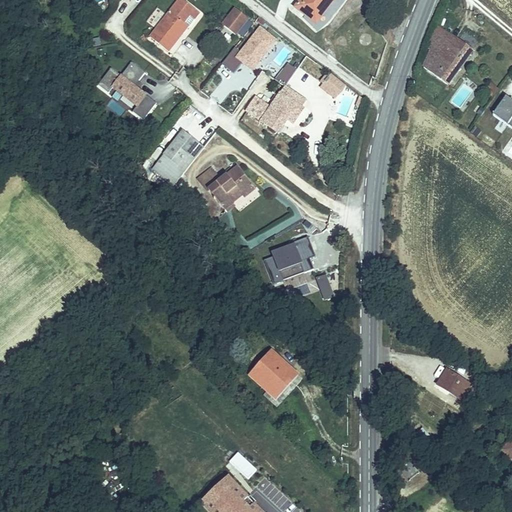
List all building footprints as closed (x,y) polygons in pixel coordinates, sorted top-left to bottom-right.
[(168,52),(176,42),(175,41),(182,32),(183,33),(184,33),(199,13),(182,0),(179,0),(150,38),(168,52)] [(301,0),(301,1),(296,7),(314,22),(327,6),(329,7),(334,0),(301,0)] [(327,6),(314,22),(316,23),(329,7),(327,6)] [(235,9),(222,26),(235,35),(248,19),(235,9)] [(473,52),(456,40),(440,28),(433,37),(428,49),(431,51),(424,68),(448,85),(473,52)] [(252,70),(276,40),(260,29),(241,53),(235,48),(222,65),(234,74),(243,62),(252,70)] [(175,41),(176,42),(183,33),(182,32),(175,41)] [(101,47),(99,37),(89,39),(91,49),(101,47)] [(286,61),(274,77),(284,85),(296,69),(286,61)] [(156,104),(146,97),(148,95),(136,86),(145,73),(133,64),(123,77),(121,76),(111,69),(98,87),(108,94),(112,88),(137,106),(133,111),(145,120),(156,104)] [(321,83),(323,84),(321,87),(335,98),(345,85),(331,74),(329,77),(326,75),(321,83)] [(307,101),(295,94),(285,87),(271,108),(256,98),(246,112),(278,134),(287,120),(290,121),(291,122),(295,121),(297,119),(304,109),(302,108),(307,101)] [(508,126),(511,120),(511,101),(506,97),(493,116),(508,126)] [(153,170),(174,186),(199,153),(197,152),(194,149),(210,129),(194,117),(153,170)] [(473,127),(471,133),(481,138),(483,132),(473,127)] [(213,132),(210,129),(194,149),(197,152),(213,132)] [(480,140),(490,148),(495,142),(485,134),(480,140)] [(238,167),(235,164),(219,177),(212,169),(199,179),(209,191),(238,167)] [(238,167),(209,191),(227,214),(236,207),(233,204),(244,195),(242,193),(252,185),(238,167)] [(256,190),(252,185),(242,193),(244,195),(246,198),(256,190)] [(284,271),(287,280),(314,269),(310,259),(314,257),(307,238),(294,243),(292,243),(293,245),(270,254),(277,274),(284,271)] [(327,275),(316,278),(323,298),(334,294),(327,275)] [(294,376),(273,356),(254,375),(275,396),(294,376)] [(447,371),(440,382),(451,389),(448,393),(462,402),(463,400),(470,404),(478,391),(447,371)] [(479,374),(473,383),(487,392),(492,383),(479,374)] [(440,382),(437,386),(448,393),(451,389),(440,382)] [(511,439),(503,450),(511,456),(511,439)] [(242,483),(256,469),(239,452),(225,466),(242,483)]
